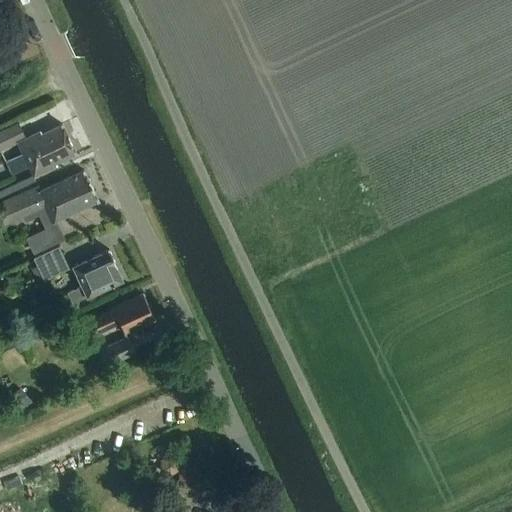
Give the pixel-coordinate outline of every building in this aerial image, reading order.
[(18,122),(0,130),(0,149),(17,142),(33,176),(56,165),(55,162),(76,153),(68,137),(66,138),(65,134),(67,133),(62,124),(41,133),(40,131),(25,138),(18,122)] [(36,192),(42,205),(50,223),(98,200),(84,170),(36,192)] [(0,211),(5,222),(42,205),(36,192),(33,187),(0,202),(0,211)] [(54,231),(29,242),(34,253),(59,242),(54,231)] [(68,268),(61,253),(57,245),(32,258),(36,265),(42,280),(68,268)] [(108,249),(71,266),(80,285),(65,292),(70,303),(86,297),(122,280),(115,265),(116,265),(108,249)] [(119,324),(124,334),(155,320),(143,294),(112,308),(91,317),(98,333),(119,324)] [(126,337),(97,350),(104,366),(133,352),(126,337)] [(19,388),(11,396),(23,409),(31,401),(19,388)]
